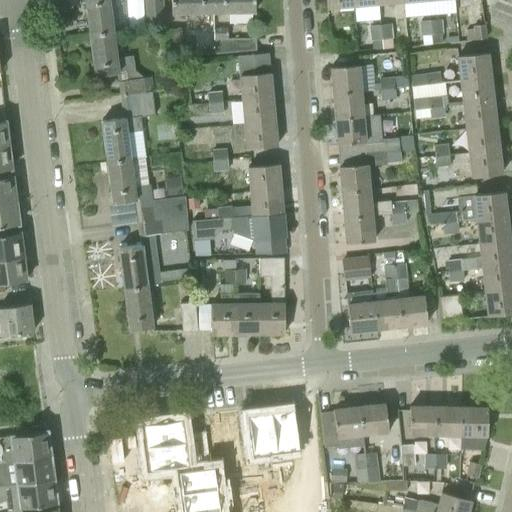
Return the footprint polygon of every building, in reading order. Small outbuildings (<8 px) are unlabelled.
[(85,0),(90,35),(113,32),(108,0),(85,0)] [(144,0),(145,21),(163,20),(161,0),(144,0)] [(171,0),(171,13),(213,12),(212,0),(171,0)] [(212,0),(213,12),(255,12),(254,0),(212,0)] [(422,45),(443,43),(442,35),(443,35),(442,20),(420,22),(422,45)] [(380,26),(381,39),(392,38),(391,25),(380,26)] [(370,40),(381,39),(380,26),(370,26),(369,27),(370,40)] [(475,41),(486,39),(485,26),(473,27),(473,30),(469,30),(470,40),(474,39),(475,41)] [(164,57),(182,57),(182,29),(164,29),(164,57)] [(213,42),(227,41),(227,29),(213,29),(213,42)] [(119,96),(152,91),(150,76),(144,77),(134,69),(132,57),(117,59),(113,32),(90,35),(95,76),(116,74),(119,96)] [(381,39),(382,49),(393,49),(392,38),(381,39)] [(327,41),(328,55),(342,54),(341,39),(339,39),(330,40),(327,41)] [(381,39),(370,40),(371,50),(382,49),(381,39)] [(227,41),(213,42),(213,56),(254,52),(254,40),(227,41)] [(460,81),(490,78),(487,53),(457,56),(460,81)] [(240,80),(270,77),(270,73),(269,73),(267,54),(238,56),(240,80)] [(332,92),(360,90),(358,65),(330,68),(332,92)] [(413,86),(441,83),(440,72),(411,75),(413,86)] [(380,88),(395,87),(408,86),(407,75),(379,78),(380,88)] [(243,102),(272,100),(270,77),(240,80),(242,101),(243,102)] [(463,105),(493,101),(490,78),(460,81),(463,105)] [(445,83),(441,83),(413,86),(412,86),(415,108),(419,108),(430,106),(443,105),(447,105),(445,83)] [(395,87),(380,88),(381,102),(396,100),(395,87)] [(335,119),(362,116),(360,90),(332,92),(335,119)] [(207,103),(222,102),(221,92),(206,93),(207,103)] [(245,125),(274,122),(272,100),(243,102),(245,125)] [(466,129),(496,125),(493,101),(463,105),(466,129)] [(222,102),(207,103),(208,115),(222,114),(222,102)] [(431,119),(445,118),(443,105),(430,106),(431,115),(431,119)] [(341,155),(400,150),(414,150),(413,136),(382,138),(379,114),(362,116),(335,119),(337,145),(340,145),(341,155)] [(107,162),(130,159),(127,138),(139,137),(137,117),(124,118),(101,121),(107,162)] [(0,145),(9,144),(7,134),(8,132),(8,126),(6,124),(6,121),(0,121),(0,145)] [(274,122),(245,125),(247,149),(276,146),(274,122)] [(466,129),(467,142),(469,152),(498,149),(496,125),(466,129)] [(0,145),(0,169),(12,168),(11,165),(12,163),(12,157),(10,155),(9,144),(0,145)] [(449,155),(448,145),(434,146),(435,156),(449,155)] [(227,160),(226,149),(212,150),(213,161),(227,160)] [(498,149),(469,152),(472,177),(501,174),(498,149)] [(341,192),(369,190),(367,166),(386,165),(386,163),(400,162),(400,150),(341,155),(342,166),(339,166),(341,192)] [(449,155),(435,156),(436,168),(450,166),(449,155)] [(135,223),(187,217),(185,196),(165,198),(152,199),(151,183),(148,183),(145,157),(130,159),(107,162),(112,203),(132,201),(135,223)] [(213,172),(227,171),(227,160),(213,161),(213,172)] [(250,192),(280,189),(278,164),(248,167),(250,192)] [(0,202),(16,200),(15,190),(15,187),(15,182),(13,179),(13,176),(0,178),(0,202)] [(163,178),(165,198),(184,196),(182,176),(163,178)] [(417,197),(417,195),(416,184),(402,185),(404,199),(417,197)] [(250,192),(252,205),(252,215),(282,212),(280,189),(250,192)] [(405,212),(418,211),(417,201),(390,203),(390,201),(370,203),(369,190),(341,192),(344,217),(371,215),(391,213),(405,212)] [(442,221),(457,219),(476,217),(506,213),(503,192),(474,195),(458,197),(459,211),(426,215),(426,223),(442,221)] [(185,198),(186,209),(201,207),(200,197),(185,198)] [(16,200),(0,202),(0,226),(19,224),(19,221),(20,218),(19,213),(17,211),(16,200)] [(204,209),(205,219),(232,217),(231,206),(204,209)] [(232,217),(205,219),(191,220),(193,239),(212,238),(220,229),(232,228),(233,233),(255,240),(255,253),(286,253),(284,237),(282,212),(252,215),(232,217)] [(405,212),(391,213),(392,226),(406,224),(405,212)] [(506,213),(476,217),(478,232),(479,242),(509,239),(506,213)] [(374,241),(371,216),(371,215),(344,217),(346,243),(374,241)] [(187,217),(135,223),(137,238),(166,234),(188,232),(187,217)] [(444,232),(444,235),(458,233),(457,219),(442,221),(444,231),(444,232)] [(0,259),(23,256),(22,245),(23,243),(22,237),(21,235),(20,232),(0,234),(0,259)] [(479,242),(483,269),(511,265),(509,239),(479,242)] [(124,289),(147,286),(141,245),(118,248),(124,289)] [(432,249),(432,258),(443,257),(442,248),(432,249)] [(345,279),(370,276),(367,254),(342,257),(345,279)] [(376,329),(401,326),(398,298),(396,280),(394,265),(393,255),(383,256),(384,266),(388,300),(373,301),(376,329)] [(0,283),(26,280),(26,277),(27,274),(26,268),(25,266),(23,256),(0,259),(0,283)] [(259,303),(259,333),(284,333),(284,303),(283,303),(283,258),(258,259),(258,277),(270,277),(270,303),(259,303)] [(234,284),(235,270),(235,259),(221,259),(221,270),(225,270),(224,284),(234,284)] [(447,262),(448,272),(462,271),(461,260),(447,262)] [(396,280),(407,278),(405,264),(403,264),(394,265),(396,280)] [(485,290),(488,289),(511,286),(511,265),(483,269),(485,290)] [(235,270),(234,284),(244,283),(245,270),(235,270)] [(448,272),(450,283),(464,282),(462,271),(448,272)] [(147,286),(124,289),(129,330),(152,327),(147,286)] [(511,286),(488,289),(485,290),(488,316),(511,313),(511,286)] [(235,334),(235,293),(224,294),(220,294),(221,304),(210,304),(210,334),(235,334)] [(235,334),(259,333),(259,303),(259,293),(235,293),(235,334)] [(424,295),(398,298),(401,326),(427,323),(424,295)] [(442,322),(463,319),(460,295),(440,297),(442,322)] [(350,332),(376,329),(373,301),(347,304),(350,332)] [(0,323),(2,335),(33,331),(29,303),(0,307),(0,323)] [(181,333),(197,331),(195,303),(178,304),(181,333)] [(359,406),(362,434),(374,433),(388,431),(385,403),(359,406)] [(337,446),(336,437),(362,434),(359,406),(333,409),(335,421),(321,423),(324,447),(337,446)] [(435,434),(436,406),(410,406),(409,433),(435,434)] [(460,434),(461,407),(436,406),(435,434),(460,434)] [(461,407),(460,434),(460,448),(482,449),(487,435),(487,407),(461,407)] [(299,450),(294,410),(271,413),(275,453),(299,450)] [(275,453),(270,413),(246,416),(251,456),(275,453)] [(143,427),(146,450),(186,445),(198,443),(195,420),(143,427)] [(50,455),(47,431),(4,437),(0,437),(0,461),(7,461),(15,460),(50,455)] [(243,442),(242,434),(231,436),(232,443),(243,442)] [(186,445),(146,450),(149,472),(189,467),(186,445)] [(402,467),(414,467),(413,445),(400,446),(402,467)] [(375,453),(364,454),(365,468),(376,467),(375,453)] [(366,482),(365,468),(364,454),(353,456),(356,483),(366,482)] [(0,485),(18,484),(53,478),(50,455),(15,460),(7,461),(0,461),(0,485)] [(435,469),(435,455),(423,455),(423,469),(435,469)] [(435,455),(435,469),(446,469),(446,455),(435,455)] [(468,462),(464,476),(477,479),(481,465),(468,462)] [(345,481),(346,468),(330,468),(329,480),(345,481)] [(218,490),(215,469),(179,473),(182,495),(218,490)] [(288,488),(286,477),(279,478),(281,489),(288,488)] [(18,484),(0,485),(0,499),(9,499),(10,507),(21,506),(21,508),(56,503),(53,478),(18,484)] [(249,486),(248,478),(237,480),(238,487),(249,486)] [(280,489),(279,478),(271,479),(273,490),(280,489)] [(406,490),(406,481),(384,482),(385,491),(406,490)] [(342,498),(342,487),(333,487),(332,497),(342,498)] [(218,511),(220,511),(218,490),(182,495),(181,495),(183,511),(218,511)] [(467,511),(471,500),(441,492),(438,505),(403,498),(401,509),(413,511),(467,511)] [(279,504),(278,496),(267,497),(268,505),(279,504)]
